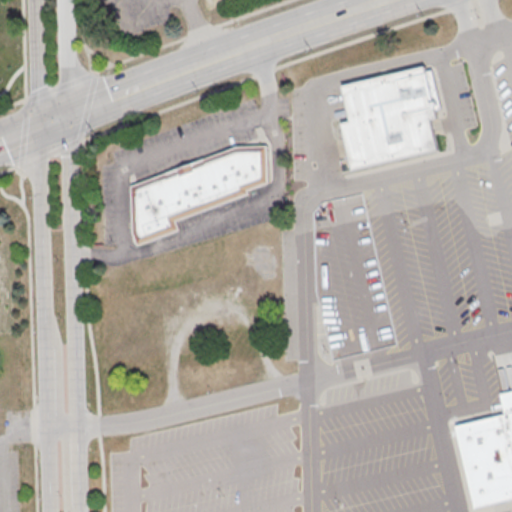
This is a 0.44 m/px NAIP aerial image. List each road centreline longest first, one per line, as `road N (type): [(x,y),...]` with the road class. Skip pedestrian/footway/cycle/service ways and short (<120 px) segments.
road 1 (residential): [(81,511),(73,115)]
road 2 (residential): [(41,128),(51,511)]
road 3 (secondary): [(210,62),(73,115)]
road 4 (secondary): [(385,0),(252,46)]
road 5 (residential): [(34,0),(41,128)]
